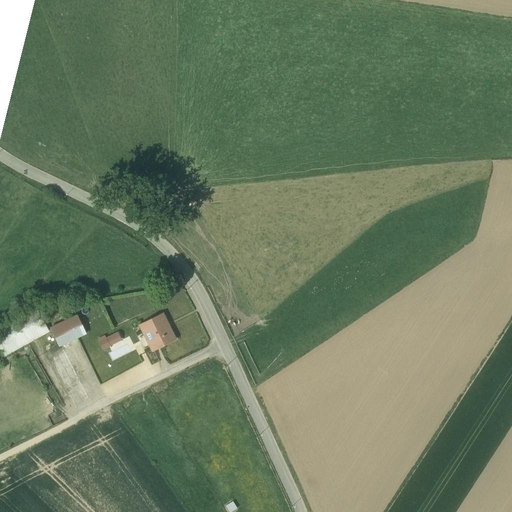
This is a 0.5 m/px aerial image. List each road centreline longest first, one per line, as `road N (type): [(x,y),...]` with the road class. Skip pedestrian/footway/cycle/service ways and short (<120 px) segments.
road 1 (residential): [(0,155),(151,236),(183,265),(225,346)]
road 2 (residential): [(225,346),(299,511)]
road 3 (unclassified): [(71,420),(225,346)]
